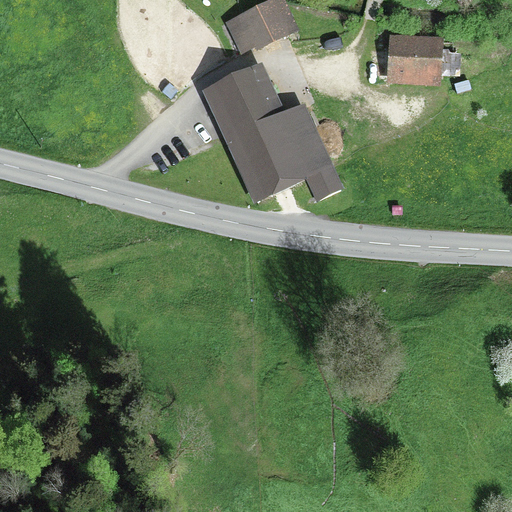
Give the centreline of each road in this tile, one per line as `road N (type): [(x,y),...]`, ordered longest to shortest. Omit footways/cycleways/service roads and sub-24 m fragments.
road 1 (secondary): [(511,251),(281,232),(0,164)]
road 2 (track): [(278,58),(353,45),(370,27),(376,0)]
